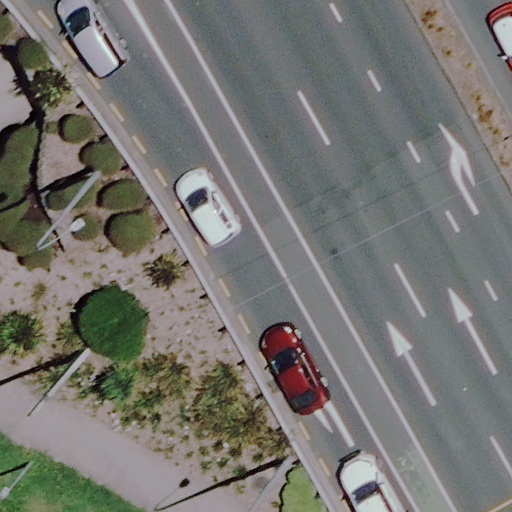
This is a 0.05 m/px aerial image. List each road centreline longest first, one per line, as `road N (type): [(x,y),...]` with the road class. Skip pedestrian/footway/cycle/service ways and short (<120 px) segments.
road 1 (primary): [(368,511),(63,0)]
road 2 (secondary): [(511,502),(229,0)]
